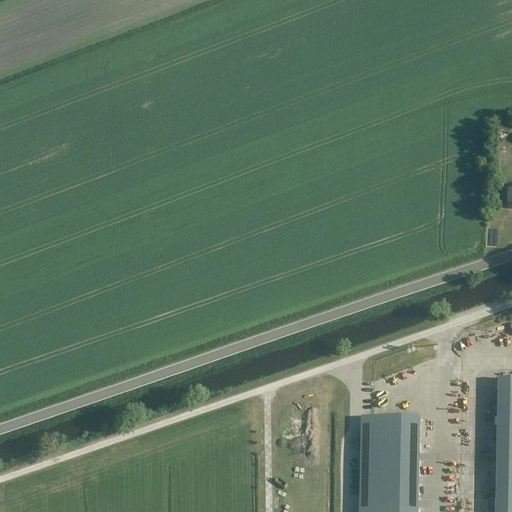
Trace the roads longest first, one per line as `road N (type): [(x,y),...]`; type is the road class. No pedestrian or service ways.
road 1 (unclassified): [(0,429),(511,254)]
road 2 (unclassified): [(0,475),(511,303)]
